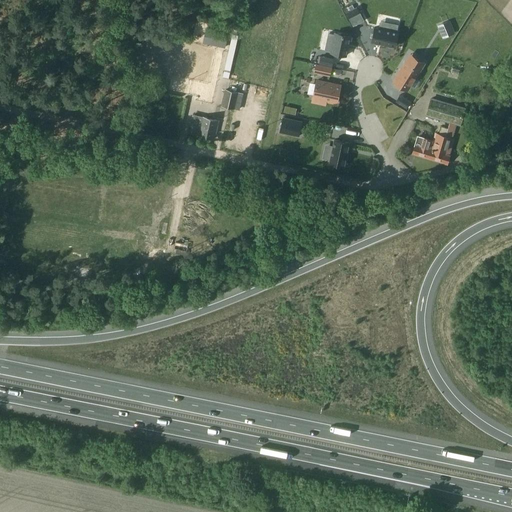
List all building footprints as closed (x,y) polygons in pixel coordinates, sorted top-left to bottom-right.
[(346,12),(349,18),(360,12),(357,7),(346,12)] [(443,23),(448,35),(454,33),(449,21),(443,23)] [(395,46),(398,32),(375,27),(372,41),(395,46)] [(350,35),(335,32),(331,53),(345,56),(350,35)] [(511,54),(509,53),(503,65),(511,70),(511,54)] [(321,56),(319,63),(332,66),(333,59),(321,56)] [(418,72),(404,63),(393,81),(407,89),(418,72)] [(332,69),(316,65),(314,73),(330,76),(332,69)] [(340,86),(316,81),(313,98),(313,99),(314,96),(326,99),(325,101),(336,103),(340,86)] [(221,106),(235,109),(239,92),(225,89),(221,106)] [(400,95),(396,101),(407,108),(411,102),(400,95)] [(418,137),(413,153),(446,163),(449,155),(446,154),(451,138),(455,124),(459,125),(464,108),(431,99),(426,115),(449,122),(445,136),(435,134),(433,141),(418,137)] [(202,117),(198,135),(214,138),(218,121),(202,117)] [(283,117),(280,132),(299,136),(302,121),(283,117)] [(349,143),(335,139),(330,162),(344,165),(349,143)]
